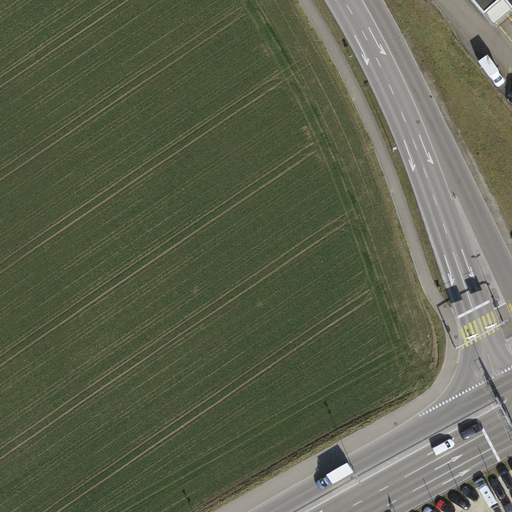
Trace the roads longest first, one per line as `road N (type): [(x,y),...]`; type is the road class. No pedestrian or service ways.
road 1 (unclassified): [(358,0),(511,351)]
road 2 (tertiary): [(511,382),(276,511)]
road 3 (tertiary): [(364,511),(511,431)]
